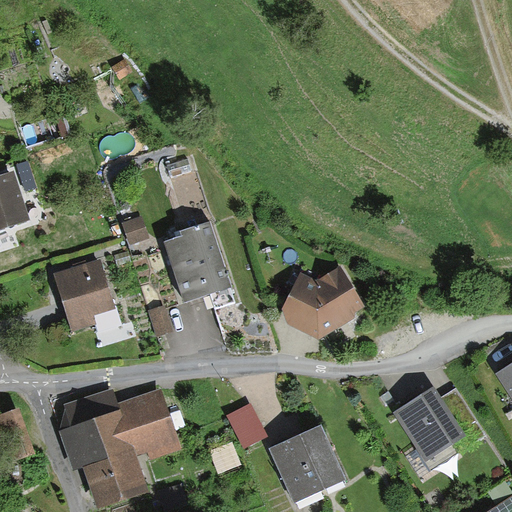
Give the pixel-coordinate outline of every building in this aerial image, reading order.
[(0,182),(0,235),(30,226),(15,178),(0,182)] [(124,227),(130,248),(151,241),(145,221),(124,227)] [(165,249),(183,310),(229,296),(209,229),(181,237),(183,244),(165,249)] [(57,279),(73,337),(97,330),(94,321),(116,315),(102,266),(57,279)] [(288,325),(319,337),(365,309),(341,269),(319,282),(301,273),(283,309),(288,325)] [(152,317),(158,338),(174,334),(168,312),(152,317)] [(511,368),(496,379),(511,402),(511,368)] [(85,467),(99,511),(148,496),(138,463),(182,450),(164,393),(122,406),(117,390),(66,406),(74,430),(65,433),(77,470),(85,467)] [(395,417),(426,463),(465,437),(472,447),(487,437),(457,392),(442,402),(435,391),(395,417)] [(251,403),(227,416),(244,448),(268,436),(251,403)] [(30,447),(20,414),(0,419),(0,449),(2,456),(30,447)] [(322,431),(272,452),(295,504),(344,483),(322,431)] [(511,511),(511,499),(492,511),(511,511)]
